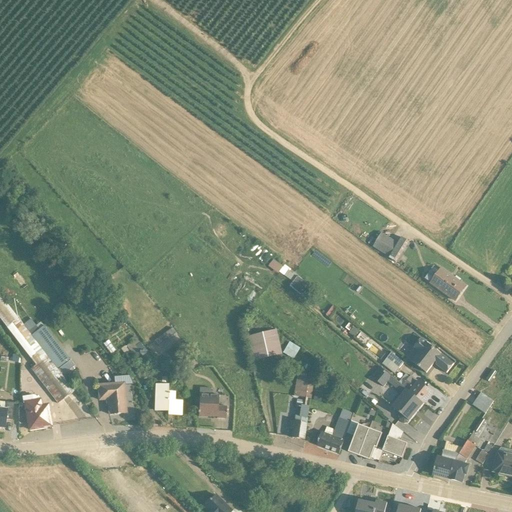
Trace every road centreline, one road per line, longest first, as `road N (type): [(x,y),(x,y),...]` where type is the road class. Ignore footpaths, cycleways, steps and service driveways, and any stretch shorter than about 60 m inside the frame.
road 1 (tertiary): [(352,471),(191,439),(0,449)]
road 2 (track): [(402,225),(266,131),(247,109),(251,79),(318,0)]
road 3 (residential): [(406,484),(511,328)]
road 4 (unclassified): [(511,301),(402,225)]
road 5 (track): [(151,0),(251,79)]
